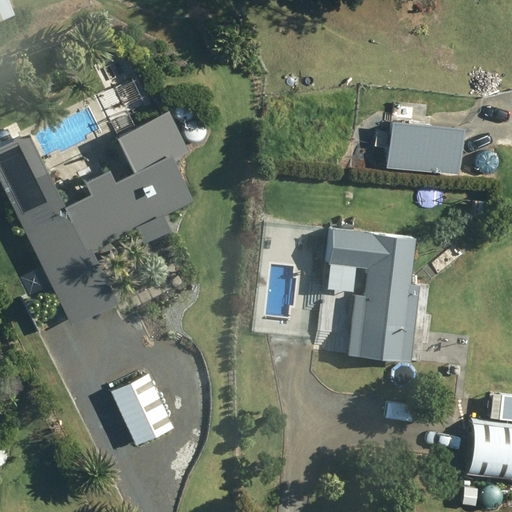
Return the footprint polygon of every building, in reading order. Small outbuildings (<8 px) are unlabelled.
[(0,0),(0,18),(10,13),(3,0),(0,0)] [(22,131),(0,141),(0,189),(66,323),(110,301),(85,250),(130,228),(137,242),(164,229),(157,214),(188,199),(167,157),(183,149),(163,109),(109,136),(126,170),(107,180),(101,168),(77,180),(83,192),(58,205),(22,131)] [(386,119),(382,166),(454,172),(459,126),(386,119)] [(410,236),(357,230),(343,354),(420,362),(422,343),(428,344),(431,316),(425,315),(428,285),(405,282),(410,236)] [(144,373),(107,390),(132,444),(169,426),(144,373)] [(511,393),(488,391),(485,417),(511,419),(511,393)] [(511,421),(468,417),(461,473),(511,479),(511,421)]
